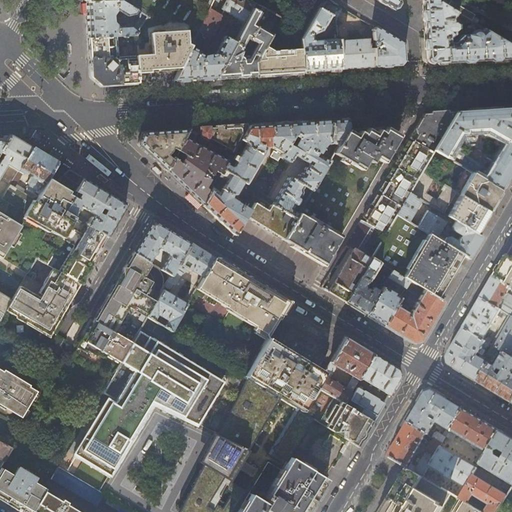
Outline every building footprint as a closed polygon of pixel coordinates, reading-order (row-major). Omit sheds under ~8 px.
[(87,38),(132,36),(146,16),(120,0),(114,1),(86,2),(99,26),(87,38)] [(194,36),(199,39),(201,34),(208,37),(211,37),(222,16),(221,14),(213,10),(218,0),(212,0),(209,5),(194,36)] [(225,0),(221,8),(244,23),(252,8),(255,3),(248,0),(225,0)] [(329,0),(322,0),(317,9),(329,16),(336,19),(342,7),(332,1),(329,0)] [(375,0),(392,10),(395,8),(397,6),(399,4),(398,0),(375,0)] [(432,63),(445,62),(445,48),(448,48),(448,42),(448,39),(453,34),(453,30),(454,28),(454,24),(452,23),(452,18),(455,13),(433,0),(422,0),(425,38),(426,58),(432,63)] [(511,0),(433,0),(455,13),(481,29),(511,46),(511,0)] [(235,41),(215,77),(237,76),(255,75),(254,64),(271,34),(257,26),(255,22),(260,13),(252,8),(244,23),(235,41)] [(299,40),(301,72),(306,71),(320,70),(339,69),(337,41),(337,39),(319,41),(319,44),(309,44),(309,42),(312,42),(312,36),(320,32),(329,16),(317,9),(303,32),(299,40)] [(254,64),(255,75),(268,74),(293,72),(301,72),(299,40),(303,32),(280,19),(271,34),(254,64)] [(373,48),(374,67),(380,67),(398,66),(403,59),(402,43),(374,26),(372,31),(372,40),(373,48)] [(337,41),(339,69),(356,68),(374,67),(373,48),(370,48),(369,40),(372,40),(372,31),(370,29),(364,30),(363,31),(363,39),(346,40),(346,39),(345,38),(340,38),(339,40),(338,41),(337,41)] [(482,60),(511,57),(511,46),(481,29),(478,34),(476,32),(474,31),(469,34),(459,34),(452,42),(448,42),(448,48),(445,48),(445,62),(482,60)] [(134,55),(135,70),(145,69),(167,68),(180,67),(190,45),(185,43),(184,30),(148,33),(150,54),(134,55)] [(190,45),(180,67),(173,80),(198,79),(215,77),(235,41),(224,35),(215,52),(204,55),(198,52),(199,51),(194,48),(197,43),(193,41),(190,45)] [(132,36),(87,38),(89,59),(90,77),(99,85),(118,84),(137,83),(135,70),(134,55),(132,36)] [(41,53),(43,51),(37,45),(35,47),(33,49),(36,52),(39,55),(41,53)] [(457,111),(441,138),(437,144),(434,149),(472,172),(500,190),(510,173),(511,169),(511,121),(510,120),(511,117),(511,110),(508,108),(482,110),(457,111)] [(441,138),(457,111),(436,113),(423,114),(418,122),(409,138),(413,140),(426,148),(429,142),(431,142),(436,134),(441,138)] [(311,121),(294,122),(295,131),(293,136),(298,138),(292,147),(288,144),(280,157),(288,162),(293,154),(308,163),(301,173),(300,173),(299,174),(298,174),(295,179),(290,176),(288,176),(274,200),(259,191),(257,196),(270,204),(294,218),(297,214),(292,211),(291,208),(293,204),(296,204),(298,200),(297,198),(300,193),(300,190),(302,186),(310,191),(328,161),(322,158),(322,155),(320,152),(324,145),(329,144),(333,144),(337,146),(345,132),(347,130),(346,119),(311,121)] [(270,124),(248,125),(240,140),(245,143),(245,146),(238,157),(237,157),(234,160),(234,161),(235,162),(233,166),(229,167),(225,165),(222,170),(246,183),(246,184),(265,152),(264,147),(269,147),(277,152),(275,153),(273,151),(269,157),(277,162),(280,157),(288,144),(293,136),(295,131),(294,122),(270,124)] [(227,127),(197,129),(187,129),(176,150),(171,159),(165,171),(183,187),(202,205),(209,192),(205,187),(213,171),(220,174),(222,170),(225,165),(226,163),(193,143),(196,138),(199,140),(201,137),(205,139),(206,138),(215,143),(214,145),(218,147),(219,145),(232,153),(240,140),(248,125),(227,127)] [(142,132),(137,144),(151,157),(165,171),(171,159),(167,154),(170,151),(172,147),(176,150),(187,129),(169,131),(142,132)] [(345,132),(337,146),(363,160),(369,150),(375,154),(379,149),(387,154),(391,149),(398,137),(384,129),(382,132),(377,129),(374,135),(365,130),(363,134),(359,131),(345,132)] [(10,135),(9,134),(9,135),(8,137),(0,149),(0,172),(2,170),(3,170),(4,166),(10,169),(5,177),(4,177),(1,181),(5,184),(3,186),(2,185),(0,185),(0,199),(9,184),(31,147),(20,141),(10,135)] [(428,149),(426,148),(413,140),(410,146),(401,160),(394,173),(384,190),(376,204),(368,216),(364,223),(384,234),(396,214),(408,193),(421,171),(432,152),(428,149)] [(428,149),(432,152),(434,149),(437,144),(433,143),(431,144),(428,149)] [(363,160),(337,146),(328,161),(310,191),(299,210),(340,235),(351,215),(370,183),(387,154),(379,149),(375,154),(369,150),(363,160)] [(43,155),(31,147),(9,184),(13,187),(20,174),(24,172),(25,172),(30,174),(30,177),(27,183),(27,184),(27,186),(27,187),(24,193),(30,197),(38,195),(47,178),(55,166),(56,163),(43,155)] [(71,172),(68,170),(54,182),(47,178),(38,195),(30,197),(24,193),(13,187),(9,184),(0,199),(24,213),(23,215),(26,216),(20,225),(0,213),(0,257),(11,265),(26,274),(29,269),(36,257),(47,263),(56,248),(41,239),(47,228),(62,237),(74,217),(65,211),(82,182),(84,179),(71,172)] [(246,183),(222,170),(220,174),(219,176),(226,180),(219,192),(212,187),(209,192),(202,205),(233,234),(234,235),(244,217),(249,208),(241,204),(231,198),(232,195),(234,195),(235,194),(241,185),(244,186),(246,183)] [(454,221),(475,233),(481,222),(487,212),(459,194),(421,171),(408,193),(421,201),(454,221)] [(459,194),(487,212),(493,201),(500,190),(472,172),(459,194)] [(96,176),(96,177),(97,177),(99,179),(102,182),(103,183),(104,183),(106,182),(108,181),(109,180),(109,179),(108,179),(105,176),(103,174),(102,173),(101,173),(100,173),(99,174),(97,175),(96,176)] [(104,191),(84,179),(82,182),(65,211),(74,217),(75,217),(81,207),(94,214),(87,225),(108,237),(127,206),(126,205),(104,191)] [(408,193),(396,214),(408,222),(421,201),(408,193)] [(281,239),(294,218),(270,204),(267,210),(253,202),(249,208),(244,217),(281,239)] [(340,235),(299,210),(297,214),(294,218),(281,239),(307,255),(322,264),(340,235)] [(414,225),(462,254),(468,259),(475,248),(481,237),(475,233),(454,221),(452,225),(450,224),(449,226),(451,228),(452,231),(448,237),(444,238),(442,237),(441,238),(437,236),(445,222),(426,210),(418,224),(416,223),(414,225)] [(391,270),(409,281),(436,298),(462,254),(414,225),(408,222),(396,214),(384,234),(370,258),(391,270)] [(60,272),(79,283),(91,262),(108,237),(87,225),(81,222),(76,219),(75,217),(74,217),(62,237),(62,238),(75,246),(60,272)] [(159,246),(168,230),(160,225),(159,224),(152,220),(151,220),(141,237),(132,252),(148,262),(152,255),(154,255),(155,254),(154,251),(156,249),(159,249),(159,246)] [(353,250),(330,287),(346,298),(360,275),(359,272),(357,269),(358,267),(363,270),(370,258),(384,234),(364,223),(360,220),(345,245),(353,250)] [(160,269),(170,275),(189,243),(178,236),(168,230),(159,246),(159,249),(166,253),(167,256),(160,269)] [(202,277),(214,257),(203,251),(189,243),(170,275),(164,285),(169,288),(171,288),(173,285),(175,286),(182,272),(184,273),(184,272),(190,270),(202,277)] [(148,262),(132,252),(121,272),(103,303),(93,319),(121,335),(129,323),(139,329),(146,317),(162,290),(162,289),(143,277),(151,263),(148,262)] [(493,276),(511,287),(511,256),(506,253),(493,276)] [(266,337),(277,319),(287,302),(262,287),(231,268),(214,257),(202,277),(196,287),(258,324),(254,330),(266,337)] [(346,298),(344,302),(352,307),(365,315),(381,288),(378,287),(376,290),(372,287),(369,291),(366,289),(363,289),(363,287),(365,287),(368,282),(370,282),(377,271),(388,277),(391,270),(370,258),(363,270),(360,275),(346,298)] [(69,300),(79,283),(60,272),(53,267),(46,279),(29,269),(26,274),(11,300),(5,310),(48,336),(59,317),(69,300)] [(409,281),(391,270),(388,277),(381,288),(365,315),(383,325),(400,296),(387,288),(388,286),(388,285),(388,284),(391,280),(405,289),(409,281)] [(508,303),(511,305),(511,287),(493,276),(487,286),(480,298),(505,313),(509,316),(510,317),(511,313),(511,308),(506,305),(508,303)] [(412,343),(420,341),(431,321),(443,302),(436,298),(409,281),(405,289),(400,296),(383,325),(397,334),(412,343)] [(346,298),(330,287),(327,292),(344,302),(346,298)] [(162,290),(146,317),(170,332),(186,304),(162,290)] [(0,318),(5,310),(11,300),(0,292),(0,318)] [(471,313),(463,327),(483,340),(497,316),(502,319),(505,313),(480,298),(471,313)] [(509,316),(492,345),(497,348),(511,357),(511,354),(511,317),(510,317),(509,316)] [(121,335),(93,319),(80,341),(70,358),(94,372),(105,353),(120,362),(132,341),(121,335)] [(290,327),(279,345),(317,368),(328,350),(290,327)] [(483,340),(463,327),(454,342),(445,357),(447,364),(476,382),(488,363),(477,356),(479,353),(482,355),(489,343),(483,340)] [(191,422),(217,380),(176,355),(177,354),(138,330),(132,341),(120,362),(102,392),(114,400),(106,413),(103,411),(75,456),(107,475),(124,448),(135,430),(132,428),(139,416),(148,401),(183,418),(191,422)] [(324,372),(317,368),(279,345),(266,337),(243,376),(246,378),(279,398),(295,407),(301,411),(316,387),(324,372)] [(335,355),(324,372),(316,387),(333,398),(345,404),(352,392),(359,378),(373,354),(360,346),(345,337),(335,355)] [(491,357),(497,348),(492,345),(486,354),(491,357)] [(511,357),(497,348),(491,357),(488,363),(476,382),(491,391),(511,403),(511,400),(511,357)] [(359,378),(388,394),(399,376),(398,369),(388,363),(373,354),(359,378)] [(0,406),(10,413),(11,412),(21,417),(35,394),(35,391),(29,387),(29,386),(4,371),(3,372),(0,370),(0,406)] [(231,511),(244,491),(234,485),(220,508),(215,504),(211,511),(205,506),(230,465),(251,478),(256,470),(241,461),(247,452),(279,398),(246,378),(216,437),(212,443),(203,461),(187,493),(179,508),(185,511),(231,511)] [(357,411),(373,421),(383,403),(378,400),(378,399),(366,392),(366,393),(357,388),(350,400),(360,406),(357,411)] [(446,437),(463,409),(447,399),(432,390),(424,392),(420,399),(406,422),(426,434),(433,438),(442,443),(446,437)] [(366,432),(373,421),(357,411),(345,404),(333,398),(319,422),(347,439),(340,451),(343,453),(349,441),(358,446),(366,432)] [(268,450),(286,462),(290,457),(313,418),(301,411),(295,407),(268,450)] [(483,421),(463,409),(446,437),(453,441),(457,435),(471,444),(470,446),(477,450),(479,448),(486,453),(499,431),(483,421)] [(426,434),(406,422),(397,438),(387,455),(405,466),(406,467),(426,434)] [(502,487),(509,492),(511,488),(511,487),(511,438),(499,431),(486,453),(483,458),(479,465),(505,481),(502,487)] [(440,446),(442,443),(433,438),(426,450),(430,452),(428,455),(424,453),(422,458),(419,456),(417,460),(419,462),(416,468),(410,464),(407,468),(422,477),(429,465),(440,446)] [(10,448),(0,441),(0,459),(3,461),(10,448)] [(476,469),(440,446),(429,465),(445,474),(444,475),(450,479),(451,478),(465,487),(472,475),(476,469)] [(483,458),(478,456),(475,461),(476,462),(474,466),(477,468),(479,465),(483,458)] [(240,511),(306,511),(307,510),(321,487),(326,479),(290,457),(286,462),(264,499),(269,502),(267,505),(251,495),(240,511)] [(407,468),(406,467),(405,466),(399,476),(376,511),(435,511),(447,492),(422,477),(407,468)] [(0,499),(20,511),(22,510),(25,511),(31,511),(44,490),(32,482),(34,478),(18,468),(13,476),(0,468),(0,499)] [(102,495),(57,468),(50,479),(96,506),(102,495)] [(460,499),(481,511),(497,511),(507,496),(472,475),(465,487),(459,499),(460,499)] [(59,500),(44,490),(31,511),(79,511),(65,503),(67,501),(61,497),(59,500)] [(131,511),(107,498),(104,503),(118,511),(117,511),(131,511)] [(481,511),(460,499),(451,511),(481,511)]
